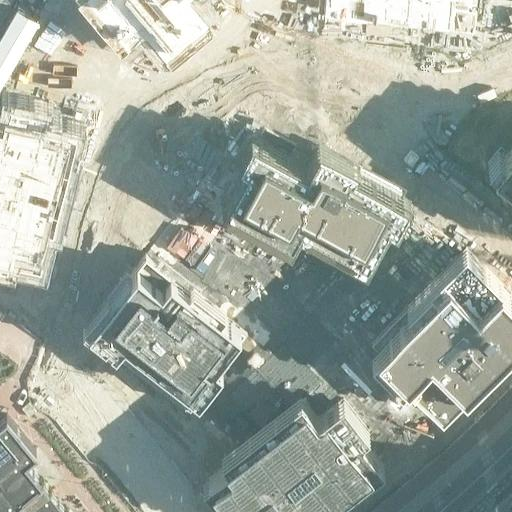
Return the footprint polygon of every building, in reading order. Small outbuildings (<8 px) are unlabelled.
[(94,0),(129,42),(140,33),(141,33),(141,32),(142,32),(143,32),(144,32),(145,32),(146,32),(146,33),(147,33),(147,34),(163,53),(210,14),(199,0),(94,0)] [(324,0),(323,21),(474,35),(477,0),(324,0)] [(0,253),(8,256),(10,247),(42,254),(49,226),(50,226),(66,159),(61,158),(69,127),(41,120),(42,115),(8,106),(6,112),(0,110),(0,253)] [(296,142),(263,123),(218,205),(289,244),(298,228),(337,250),(342,241),(369,255),(403,193),(313,144),(305,158),(291,151),(296,142)] [(511,144),(494,166),(511,180),(511,144)] [(84,325),(190,404),(232,348),(234,348),(249,329),(145,249),(138,257),(131,252),(94,297),(102,303),(84,325)] [(440,268),(368,340),(435,406),(480,360),(487,368),(511,343),(511,290),(470,249),(446,274),(440,268)] [(247,448),(209,477),(235,511),(288,511),(372,447),(362,435),(371,428),(343,392),(318,411),(305,395),(243,443),(247,448)] [(29,403),(22,409),(28,417),(32,414),(35,411),(31,406),(29,403)] [(0,511),(15,511),(16,511),(68,511),(36,472),(25,458),(36,450),(6,413),(0,418),(0,511)]
